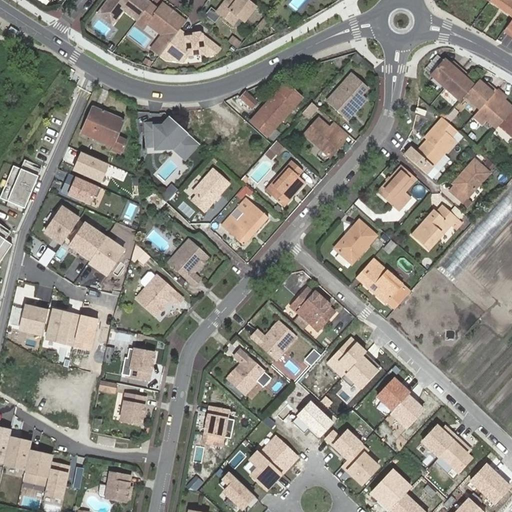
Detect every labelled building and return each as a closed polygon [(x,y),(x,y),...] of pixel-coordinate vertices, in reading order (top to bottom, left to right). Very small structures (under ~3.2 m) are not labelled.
[(144,0),(108,0),(97,14),(111,25),(118,16),(114,13),(119,7),(137,20),(139,18),(149,4),(144,0)] [(244,21),(256,5),(248,0),(226,0),(217,12),(232,24),(238,16),(244,21)] [(490,0),(489,2),(511,18),(511,0),(510,0),(510,1),(508,0),(490,0)] [(156,9),(149,4),(139,18),(146,24),(162,35),(151,49),(159,56),(160,55),(178,31),(185,22),(161,3),(156,9)] [(215,23),(221,15),(217,12),(212,8),(206,16),(215,23)] [(137,20),(135,23),(143,28),(146,24),(139,18),(137,20)] [(511,19),(503,31),(510,36),(511,33),(511,19)] [(185,36),(178,31),(160,55),(166,60),(183,65),(188,59),(205,56),(210,58),(219,55),(219,49),(199,34),(185,36)] [(14,37),(24,44),(26,39),(16,33),(14,37)] [(232,36),(229,44),(240,48),(243,41),(232,36)] [(424,76),(441,91),(448,83),(460,71),(452,63),(447,68),(444,64),(439,59),(424,76)] [(448,59),(444,64),(447,68),(452,63),(448,59)] [(448,83),(441,91),(456,104),(462,98),(468,91),(471,88),(463,82),(459,79),(463,74),(460,71),(448,83)] [(459,79),(463,82),(467,78),(463,74),(459,79)] [(350,78),(338,92),(343,96),(330,110),(343,121),(349,114),(354,119),(366,107),(360,101),(367,93),(350,78)] [(477,111),(494,92),(490,87),(486,91),(482,88),(476,82),(471,88),(468,91),(462,98),(477,111)] [(36,110),(50,120),(67,95),(53,85),(36,110)] [(300,99),(285,85),(249,123),(266,138),(268,137),(272,141),(279,134),(273,129),(300,99)] [(483,124),(493,132),(496,128),(497,127),(511,111),(501,102),(497,97),(500,94),(496,90),(494,92),(477,111),(469,120),(478,128),(483,124)] [(343,96),(338,92),(325,106),(330,110),(343,96)] [(255,103),(244,93),(238,99),(249,109),(255,103)] [(312,105),(307,111),(312,116),(317,110),(312,105)] [(124,122),(92,107),(80,133),(110,148),(109,152),(119,156),(125,140),(118,136),(124,122)] [(511,109),(511,111),(497,127),(511,140),(511,109)] [(302,115),(308,120),(312,116),(307,111),(302,115)] [(197,120),(204,127),(211,120),(203,113),(197,120)] [(348,126),(354,119),(349,114),(343,121),(348,126)] [(166,127),(173,120),(171,117),(164,125),(166,127)] [(211,120),(204,127),(225,146),(234,135),(214,117),(211,120)] [(441,121),(437,118),(416,141),(417,143),(410,151),(408,150),(402,157),(423,176),(429,169),(452,143),(448,140),(454,133),(441,121)] [(327,157),(347,135),(334,123),(329,129),(316,119),(302,134),(327,157)] [(199,144),(173,120),(166,127),(164,125),(160,129),(154,123),(147,123),(147,146),(155,146),(158,149),(173,148),(177,152),(183,145),(191,153),(199,144)] [(256,134),(246,126),(231,144),(241,152),(256,134)] [(276,142),(270,149),(276,154),(278,156),(284,149),(276,142)] [(270,149),(266,154),(271,159),(276,154),(270,149)] [(109,164),(81,152),(73,170),(101,183),(109,164)] [(293,192),(295,194),(305,183),(297,177),(301,172),(289,161),(263,189),(284,208),(291,199),(288,196),(293,192)] [(470,161),(448,185),(464,200),(486,176),(470,161)] [(39,176),(13,165),(0,196),(0,198),(25,209),(39,176)] [(412,180),(397,166),(375,191),(389,203),(386,207),(393,214),(407,199),(401,192),(412,180)] [(206,203),(209,206),(230,184),(211,167),(190,191),(194,195),(188,201),(198,211),(206,203)] [(99,187),(75,177),(67,195),(90,205),(99,187)] [(166,202),(177,190),(172,185),(161,198),(166,202)] [(372,195),(386,207),(389,203),(375,191),(372,195)] [(161,198),(158,195),(149,205),(161,215),(170,205),(166,202),(161,198)] [(267,217),(246,198),(222,226),(242,246),(267,217)] [(202,215),(209,206),(206,203),(198,211),(202,215)] [(80,218),(62,205),(44,233),(62,245),(80,218)] [(431,214),(408,239),(423,253),(446,229),(449,231),(457,223),(439,208),(433,216),(431,214)] [(346,240),(333,252),(348,266),(374,236),(356,220),(341,236),(346,240)] [(106,236),(85,222),(69,246),(90,260),(106,236)] [(511,223),(451,291),(502,336),(511,324),(511,223)] [(122,262),(133,238),(119,232),(109,256),(122,262)] [(0,262),(12,245),(0,236),(0,262)] [(330,249),(333,252),(346,240),(341,236),(330,249)] [(208,257),(189,241),(169,263),(195,286),(200,280),(193,274),(208,257)] [(150,257),(138,246),(134,257),(143,265),(150,257)] [(403,285),(376,259),(357,279),(385,304),(387,301),(396,309),(411,292),(403,285)] [(141,283),(147,288),(157,276),(151,271),(149,272),(142,280),(141,283)] [(183,299),(157,276),(147,288),(137,298),(156,315),(171,298),(177,305),(183,299)] [(289,304),(304,317),(320,299),(311,291),(305,286),(289,304)] [(311,291),(320,299),(324,295),(314,287),(311,291)] [(320,299),(329,307),(333,304),(324,295),(320,299)] [(320,299),(304,317),(320,330),(336,313),(329,307),(320,299)] [(47,310),(24,305),(18,331),(41,336),(47,310)] [(80,315),(52,309),(45,341),(73,347),(80,315)] [(258,330),(252,337),(277,359),(297,337),(280,321),(266,337),(258,330)] [(378,363),(348,337),(325,362),(355,389),(378,363)] [(310,350),(315,354),(320,349),(315,344),(310,350)] [(154,353),(136,350),(131,376),(149,380),(154,353)] [(265,373),(240,350),(234,357),(242,364),(227,379),(245,395),(265,373)] [(411,392),(394,377),(376,396),(393,411),(411,392)] [(110,392),(111,383),(103,381),(101,390),(110,392)] [(117,393),(119,384),(111,383),(110,392),(117,393)] [(146,398),(127,394),(122,421),(140,424),(146,398)] [(229,411),(210,407),(205,433),(224,437),(229,411)] [(476,451),(440,419),(421,440),(457,472),(476,451)] [(11,430),(0,427),(0,464),(3,465),(11,430)] [(369,449),(345,428),(330,445),(345,458),(340,465),(363,485),(380,466),(366,453),(369,449)] [(278,432),(250,458),(259,467),(252,474),(266,489),(301,456),(278,432)] [(32,442),(10,437),(2,472),(24,477),(32,442)] [(53,455),(30,450),(24,477),(22,486),(46,491),(53,455)] [(71,466),(52,462),(46,491),(44,497),(63,501),(71,466)] [(130,476),(112,473),(107,499),(125,503),(130,476)] [(200,488),(205,481),(196,475),(192,481),(200,488)] [(107,499),(109,488),(102,486),(100,496),(102,498),(107,499)]
